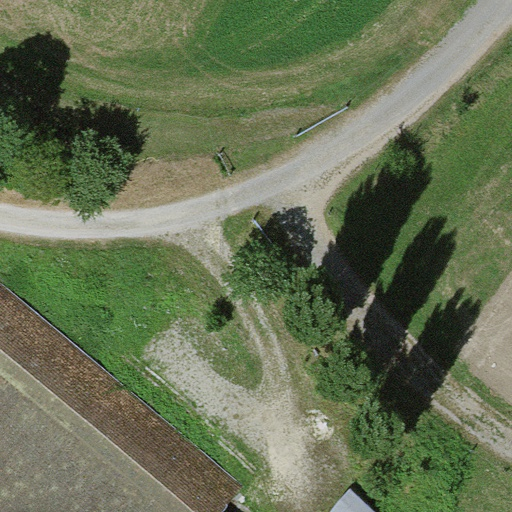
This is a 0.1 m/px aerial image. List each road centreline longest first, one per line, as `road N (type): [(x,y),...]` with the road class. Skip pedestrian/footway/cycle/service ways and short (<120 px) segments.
road 1 (track): [(0,222),(52,233),(189,217),(275,189),(420,92),(511,2)]
road 2 (track): [(275,189),(333,286),(448,407),(511,452)]
